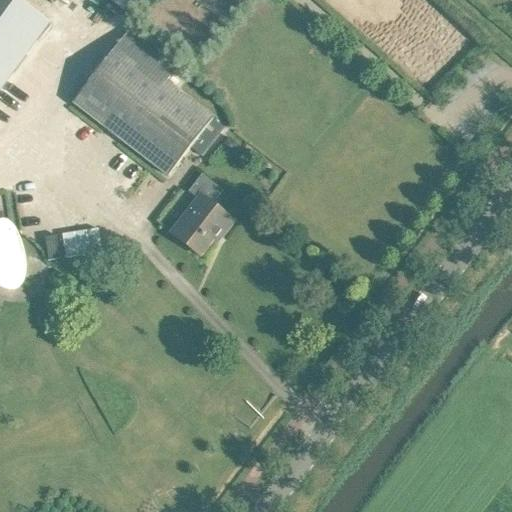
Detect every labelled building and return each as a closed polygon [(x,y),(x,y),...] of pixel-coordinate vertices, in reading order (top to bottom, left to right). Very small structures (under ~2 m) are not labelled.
[(15,0),(0,0),(0,92),(49,25),(15,0)] [(224,128),(166,83),(177,69),(129,31),(73,103),(169,177),(191,148),(202,157),(224,128)] [(238,147),(228,140),(220,150),(231,157),(238,147)] [(235,222),(212,204),(223,191),(202,175),(188,192),(197,199),(170,234),(182,243),(182,247),(189,252),(193,251),(201,257),(219,235),(222,238),(235,222)] [(26,257),(16,259),(10,222),(2,221),(0,225),(0,276),(4,284),(10,288),(16,288),(22,284),(26,276),(27,266),(26,257)]
